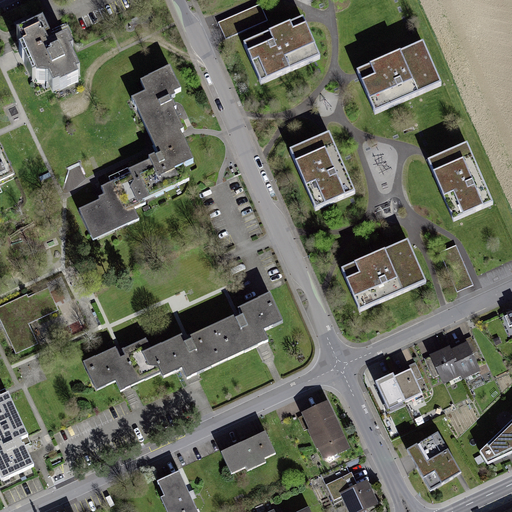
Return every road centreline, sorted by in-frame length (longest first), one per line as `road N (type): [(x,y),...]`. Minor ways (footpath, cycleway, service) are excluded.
road 1 (residential): [(340,367),(179,0)]
road 2 (residential): [(27,511),(340,367)]
road 3 (residential): [(340,367),(511,289)]
road 4 (residential): [(408,511),(340,367)]
